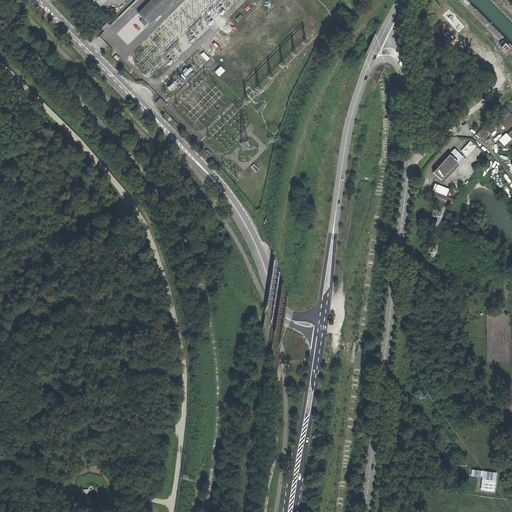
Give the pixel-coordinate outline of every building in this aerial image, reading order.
[(173,0),(150,0),(137,13),(148,25),(173,0)] [(106,23),(100,28),(103,31),(109,25),(106,23)] [(507,52),(510,49),(502,40),(499,43),(507,52)] [(209,58),(203,52),(200,54),(206,60),(209,58)] [(225,70),(220,66),(214,72),(219,77),(225,70)] [(159,98),(156,102),(163,109),(167,105),(159,98)] [(494,119),(500,124),(510,114),(505,109),(494,119)] [(489,123),(482,129),(486,134),(493,127),(489,123)] [(511,128),(499,139),(504,145),(511,138),(511,128)] [(484,135),(480,131),(475,135),(480,140),(484,135)] [(471,140),(461,150),(467,156),(477,146),(471,140)] [(456,162),(448,154),(430,172),(438,180),(447,171),(456,162)] [(448,189),(434,184),(430,197),(450,205),(452,199),(445,196),(448,189)] [(490,481),(490,471),(468,470),(468,476),(477,476),(476,490),(490,491),(490,481)]
